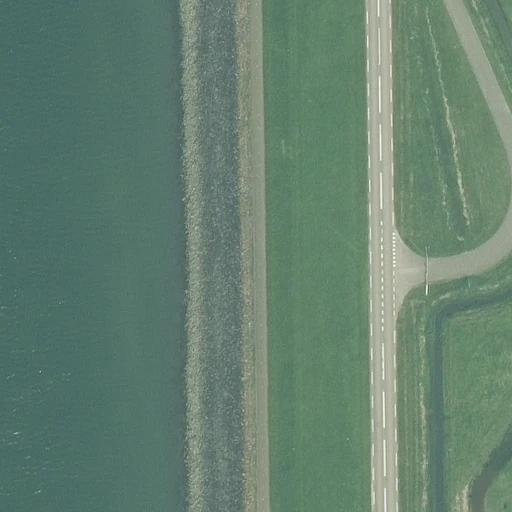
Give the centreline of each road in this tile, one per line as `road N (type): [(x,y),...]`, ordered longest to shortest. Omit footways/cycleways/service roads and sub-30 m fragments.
road 1 (tertiary): [(383,267),(379,0)]
road 2 (tertiary): [(387,511),(383,267)]
road 3 (unclassified): [(511,133),(458,0)]
road 4 (unclassified): [(383,267),(483,259),(511,232)]
